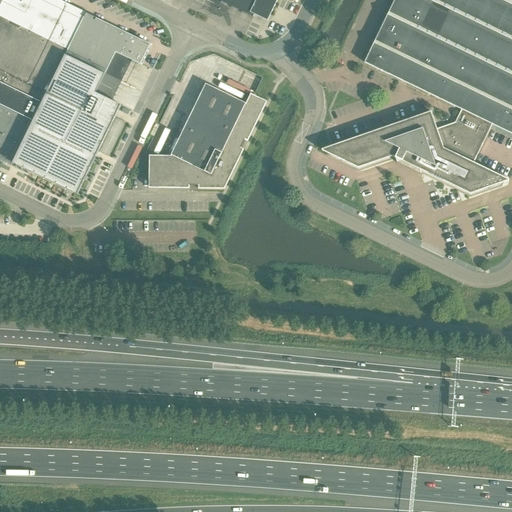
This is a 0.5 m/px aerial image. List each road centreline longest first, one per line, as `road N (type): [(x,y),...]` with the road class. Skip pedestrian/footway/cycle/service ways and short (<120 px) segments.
road 1 (motorway): [(0,461),(511,494)]
road 2 (motorway): [(410,397),(214,354),(0,336)]
road 3 (motorway): [(410,397),(0,374)]
road 4 (unclassified): [(511,271),(485,281),(305,197),(294,179),(313,95),(282,52)]
road 5 (unclassified): [(0,191),(68,221),(96,213),(191,24)]
road 6 (trunk): [(152,511),(360,511)]
